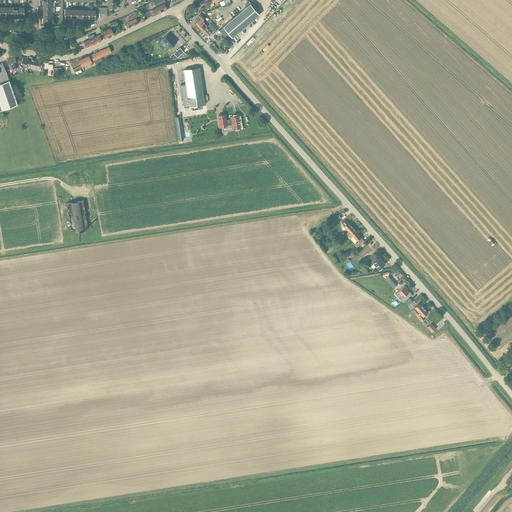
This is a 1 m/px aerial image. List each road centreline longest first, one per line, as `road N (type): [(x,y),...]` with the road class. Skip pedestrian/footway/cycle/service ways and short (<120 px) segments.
road 1 (unclassified): [(511,395),(175,8)]
road 2 (tertiary): [(12,48),(67,57),(175,8)]
